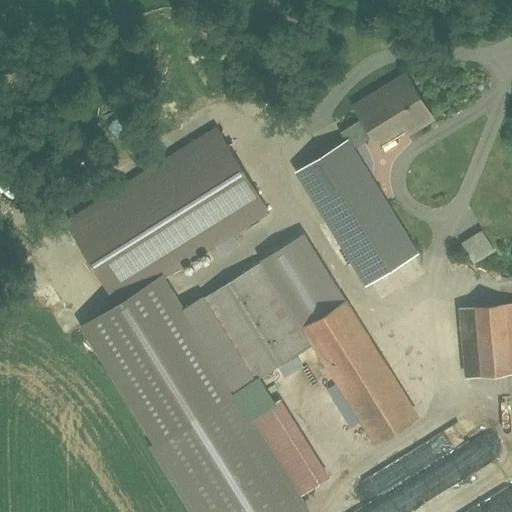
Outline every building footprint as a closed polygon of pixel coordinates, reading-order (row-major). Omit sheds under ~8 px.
[(347,143),(353,150),(373,136),(380,148),(432,116),(408,77),(356,108),(362,119),(341,132),(347,143)] [(266,196),(218,120),(71,212),(119,288),(266,196)] [(347,143),(302,171),(369,280),(415,252),(353,150),(347,143)] [(470,264),(493,251),(481,229),(458,241),(470,264)] [(266,248),(202,290),(256,371),(315,333),(303,313),(307,310),(266,248)] [(258,405),(174,269),(88,323),(156,432),(152,435),(200,511),(285,511),(314,494),(307,482),(258,405)] [(511,294),(474,298),(480,365),(511,362),(511,294)] [(326,299),(303,313),(315,333),(374,430),(398,416),(326,299)] [(281,377),(297,368),(291,358),(275,367),(281,377)] [(284,389),(258,405),(307,482),(333,466),(284,389)] [(350,511),(479,511),(477,507),(511,487),(511,475),(489,435),(350,511)]
